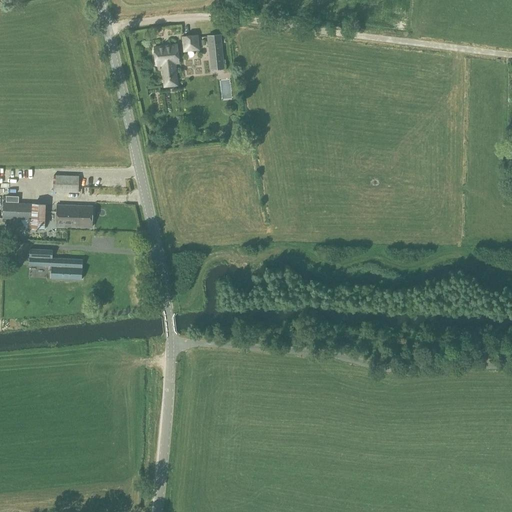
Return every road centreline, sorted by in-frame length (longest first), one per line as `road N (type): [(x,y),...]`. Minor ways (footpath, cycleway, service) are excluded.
road 1 (tertiary): [(158,511),(169,306),(107,28)]
road 2 (unclassified): [(107,28),(246,19),(511,57)]
